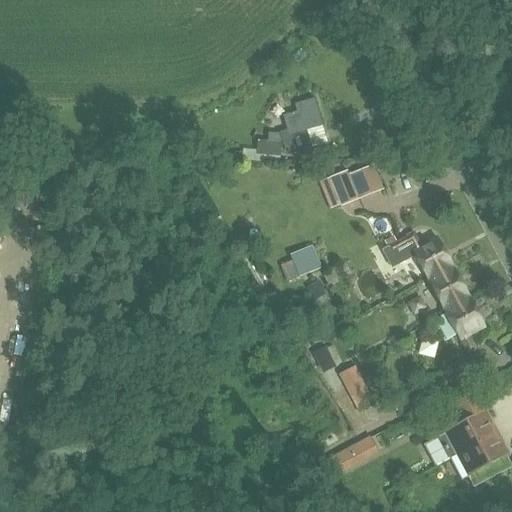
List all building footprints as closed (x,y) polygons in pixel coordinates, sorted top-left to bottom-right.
[(338,26),(318,40),(327,53),(347,40),(338,26)] [(306,131),(322,126),(314,99),(294,105),(296,112),(282,117),(286,130),(279,133),(284,151),(287,150),(289,155),(311,148),(306,131)] [(257,141),(256,156),(279,157),(281,143),(279,143),(267,142),(257,141)] [(242,161),(242,150),(233,150),(234,161),(242,161)] [(320,183),(331,210),(384,189),(375,166),(351,175),(349,171),(331,179),(320,183)] [(415,235),(395,245),(403,262),(417,254),(431,282),(454,269),(438,238),(421,247),(415,235)] [(293,254),(295,260),(280,267),(287,283),(321,268),(312,248),(293,254)] [(468,298),(454,269),(431,282),(445,310),(468,298)] [(319,282),(305,289),(311,300),(325,293),(319,282)] [(410,304),(415,314),(426,309),(421,298),(410,304)] [(445,310),(432,317),(443,338),(456,332),(460,341),(461,340),(468,354),(477,349),(470,336),(484,329),(468,298),(445,310)] [(325,347),(313,354),(324,373),(336,366),(333,361),(326,349),(325,347)] [(339,375),(344,384),(361,376),(356,366),(339,375)] [(437,466),(458,455),(479,444),(483,454),(490,450),(487,443),(497,438),(484,414),(474,395),(450,407),(460,426),(426,444),(437,466)] [(69,436),(30,448),(36,467),(75,455),(69,436)] [(479,444),(458,455),(467,474),(469,477),(474,487),(486,481),(496,500),(505,502),(511,498),(511,467),(505,455),(497,438),(487,443),(490,450),(483,454),(479,444)] [(334,478),(362,463),(353,446),(325,461),(334,478)] [(35,484),(18,493),(25,508),(43,499),(35,484)]
